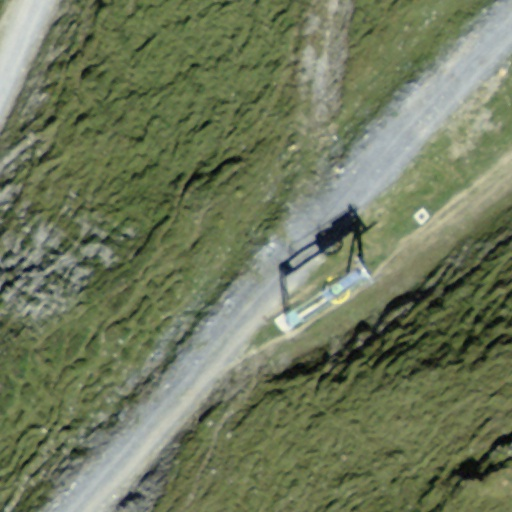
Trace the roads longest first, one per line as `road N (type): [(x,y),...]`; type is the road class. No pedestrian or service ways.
road 1 (track): [(100,511),(208,368),(511,60)]
road 2 (track): [(0,110),(51,0)]
